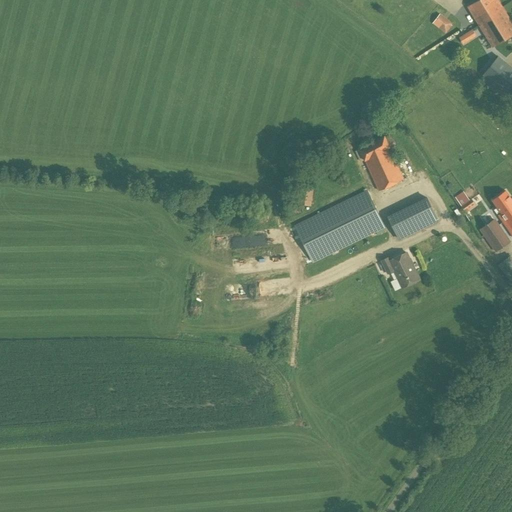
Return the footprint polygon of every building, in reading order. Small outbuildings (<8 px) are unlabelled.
[(501,8),(502,7),(497,0),(479,0),(468,7),(480,25),(501,8)] [(480,25),(493,47),(511,35),(511,22),(502,7),(501,8),(480,25)] [(440,14),(432,23),(446,34),(452,26),(451,25),(452,23),(440,14)] [(462,43),(477,37),(474,30),(459,36),(462,43)] [(510,102),(511,99),(511,67),(498,57),(481,77),(510,102)] [(378,191),(404,179),(389,147),(390,147),(385,137),(359,149),(364,161),(378,191)] [(303,203),(311,204),(314,185),(306,184),(303,203)] [(312,263),(386,228),(367,189),(294,225),(312,263)] [(463,191),(455,197),(461,205),(460,205),(465,213),(476,205),(471,198),(469,199),(463,191)] [(511,235),(511,199),(506,191),(492,200),(501,213),(498,216),(511,235)] [(439,221),(427,196),(387,216),(399,241),(439,221)] [(495,252),(511,241),(495,218),(479,229),(495,252)] [(420,279),(407,252),(390,260),(389,257),(381,261),(387,274),(394,271),(402,288),(420,279)] [(511,283),(511,256),(510,255),(498,265),(511,283)] [(245,285),(245,296),(286,294),(285,283),(245,285)]
